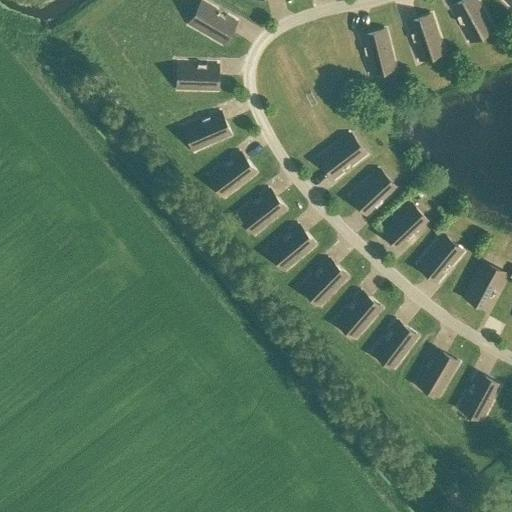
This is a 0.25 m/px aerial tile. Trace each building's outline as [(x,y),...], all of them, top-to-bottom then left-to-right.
[(468,39),(490,27),(475,0),(463,0),(451,7),(468,39)] [(224,45),(236,23),(205,5),(193,27),(224,45)] [(418,57),(442,49),(431,15),(407,23),(418,57)] [(370,71),(394,65),(385,30),(361,36),(370,71)] [(217,91),(218,66),(182,64),(181,90),(217,91)] [(197,150),(230,135),(221,112),(187,127),(197,150)] [(334,179),(362,157),(347,137),(318,159),(334,179)] [(227,195),(256,173),(241,153),(212,175),(227,195)] [(367,216),(394,192),(376,173),(350,198),(367,216)] [(422,185),(415,191),(420,197),(427,191),(422,185)] [(257,232),(285,210),(270,190),(242,212),(257,232)] [(399,250),(425,225),(408,207),(382,232),(399,250)] [(287,268),(315,245),(299,226),(271,249),(287,268)] [(437,283),(460,255),(441,239),(417,266),(437,283)] [(322,303),(347,277),(329,260),(304,285),(322,303)] [(486,310),(503,278),(481,266),(464,298),(486,310)] [(358,336),(381,308),(362,292),(339,319),(358,336)] [(396,365),(417,337),(397,322),(376,350),(396,365)] [(440,393),(458,362),(437,350),(419,381),(440,393)] [(483,417),(500,385),(478,373),(461,405),(483,417)]
